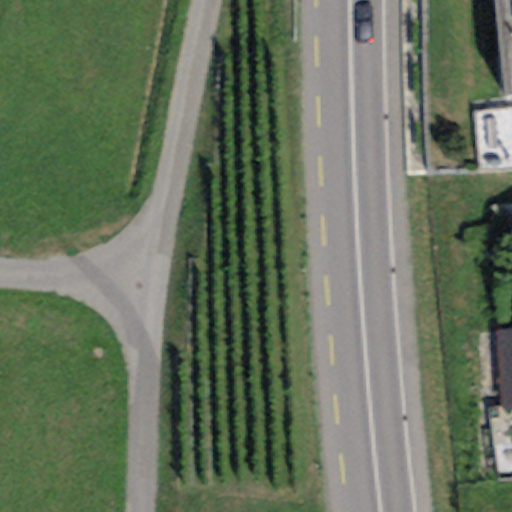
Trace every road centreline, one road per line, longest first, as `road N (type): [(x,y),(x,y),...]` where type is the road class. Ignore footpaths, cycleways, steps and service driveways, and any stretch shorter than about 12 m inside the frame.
road 1 (track): [(138,511),(145,283),(200,0)]
road 2 (secondary): [(347,0),(380,511)]
road 3 (track): [(0,272),(145,283)]
